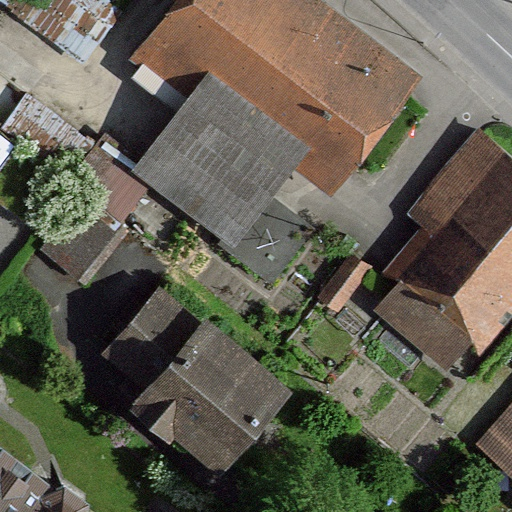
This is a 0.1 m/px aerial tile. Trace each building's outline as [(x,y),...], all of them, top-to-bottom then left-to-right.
[(177,97),(130,160),(230,235),(293,150),(332,179),(409,77),(305,0),(168,0),(125,58),(177,97)] [(475,350),(511,304),(511,154),(475,125),(404,213),(426,231),(387,279),(475,350)] [(19,144),(0,166),(0,201),(22,221),(59,179),(19,144)] [(218,468),(292,380),(206,309),(195,322),(157,289),(106,350),(144,382),(132,396),(218,468)] [(511,466),(511,404),(482,440),(511,466)] [(94,511),(0,444),(0,511),(94,511)]
